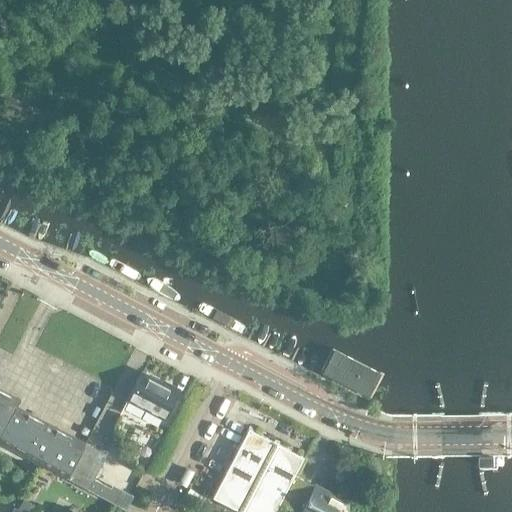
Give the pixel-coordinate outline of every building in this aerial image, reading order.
[(384,371),(331,346),(318,373),(370,401),(384,371)] [(127,399),(163,419),(177,391),(141,372),(127,399)] [(0,442),(66,478),(84,443),(15,406),(19,399),(0,388),(0,442)] [(212,497),(240,511),(274,511),(279,503),(296,511),(344,511),(344,504),(329,496),(330,494),(294,475),(303,457),(248,428),(212,497)] [(87,489),(122,507),(129,493),(109,483),(107,486),(93,478),(106,454),(84,443),(66,478),(87,489)] [(494,457),(480,457),(480,466),(494,466),(494,457)]
